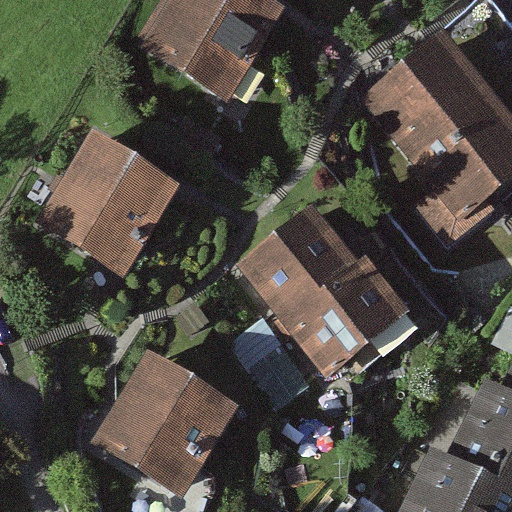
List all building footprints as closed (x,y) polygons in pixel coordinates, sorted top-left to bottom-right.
[(155,46),(153,49),(226,94),(271,22),(236,0),(183,0),(167,26),(158,21),(147,40),(155,46)] [(511,152),(438,58),(383,101),(430,161),(422,167),(458,213),(511,171),(511,152)] [(60,196),(42,224),(116,269),(131,245),(140,250),(170,201),(93,154),(65,199),(60,196)] [(311,221),(247,271),(328,373),(391,323),(311,221)] [(198,305),(179,319),(192,337),(211,324),(198,305)] [(223,418),(151,373),(104,446),(177,491),(223,418)] [(511,406),(504,402),(489,394),(450,471),(511,502),(511,406)] [(511,511),(511,502),(450,471),(435,462),(410,511),(511,511)]
